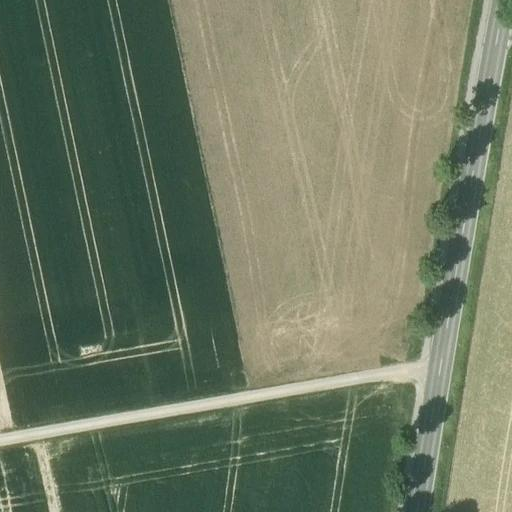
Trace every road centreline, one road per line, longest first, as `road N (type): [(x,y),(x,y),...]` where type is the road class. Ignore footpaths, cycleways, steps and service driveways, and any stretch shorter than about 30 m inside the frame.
road 1 (secondary): [(503,0),(418,511)]
road 2 (track): [(440,369),(0,441)]
